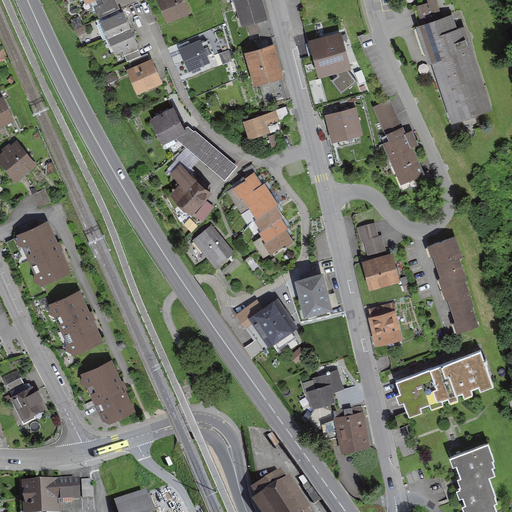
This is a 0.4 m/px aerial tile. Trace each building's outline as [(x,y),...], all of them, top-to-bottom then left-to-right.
[(166,25),(187,14),(179,0),(154,0),(166,25)] [(266,20),(259,0),(230,0),(239,28),(266,20)] [(423,0),(430,23),(437,20),(431,0),(423,0)] [(106,42),(128,31),(120,15),(98,26),(106,42)] [(452,131),(488,116),(458,26),(452,28),(448,16),(437,20),(430,23),(409,30),(423,68),(428,67),(452,131)] [(136,47),(128,31),(106,42),(114,58),(136,47)] [(350,71),(338,34),(306,43),(318,81),(350,71)] [(187,74),(209,64),(198,40),(176,51),(187,74)] [(282,79),(270,46),(243,56),(254,88),(282,79)] [(160,85),(149,62),(124,73),(136,97),(160,85)] [(0,127),(12,122),(0,99),(0,127)] [(385,138),(400,131),(387,100),(370,108),(385,138)] [(182,128),(171,105),(147,117),(159,141),(182,128)] [(286,116),(282,106),(274,109),(277,119),(286,116)] [(353,108),(323,116),(331,143),(361,135),(353,108)] [(277,119),(274,109),(240,121),(247,140),(266,134),(263,124),(277,119)] [(195,131),(186,124),(174,137),(183,145),(195,131)] [(202,137),(195,131),(183,145),(190,151),(202,137)] [(401,187),(423,177),(400,131),(385,138),(384,139),(387,145),(382,147),(401,187)] [(273,134),(267,137),(271,147),(277,144),(273,134)] [(209,143),(202,137),(190,151),(197,157),(209,143)] [(218,151),(209,143),(197,157),(206,165),(218,151)] [(0,169),(14,184),(34,165),(16,147),(0,161),(0,169)] [(226,157),(218,151),(206,165),(213,171),(226,157)] [(234,164),(226,157),(213,171),(222,179),(234,164)] [(191,214),(210,191),(178,162),(168,173),(182,185),(171,197),(191,214)] [(260,185),(252,173),(231,189),(239,201),(240,200),(260,185)] [(268,195),(261,185),(240,200),(247,210),(268,195)] [(39,205),(50,202),(45,189),(35,193),(39,205)] [(276,206),(268,195),(247,210),(255,221),(273,208),(276,206)] [(207,196),(195,211),(204,218),(216,203),(207,196)] [(280,218),(273,208),(252,224),(259,233),(277,220),(280,218)] [(285,231),(277,220),(256,235),(264,245),(283,232),(285,231)] [(359,242),(362,253),(382,248),(379,235),(376,236),(372,223),(355,227),(359,242)] [(37,288),(68,274),(46,224),(15,237),(37,288)] [(214,268),(232,252),(209,226),(191,242),(214,268)] [(290,242),(283,232),(262,247),(269,257),(290,242)] [(442,296),(465,288),(455,257),(460,256),(453,237),(425,246),(442,296)] [(389,254),(359,263),(368,292),(398,283),(389,254)] [(332,316),(322,275),(292,283),(303,323),(332,316)] [(456,333),(477,326),(465,288),(444,295),(456,333)] [(69,359),(102,343),(76,292),(43,308),(69,359)] [(271,347),(294,330),(273,301),(250,318),(271,347)] [(399,341),(392,311),(368,317),(375,347),(399,341)] [(492,386),(478,353),(443,367),(457,401),(492,386)] [(103,427),(134,412),(110,361),(79,376),(103,427)] [(457,401),(443,367),(426,374),(440,408),(457,401)] [(342,389),(335,368),(315,375),(319,386),(304,391),(310,408),(334,400),(332,392),(342,389)] [(440,408),(426,374),(397,386),(411,420),(440,408)] [(22,421),(44,408),(34,390),(12,403),(22,421)] [(367,448),(360,410),(333,415),(340,453),(367,448)] [(456,482),(460,492),(488,481),(487,479),(494,476),(491,468),(493,467),(491,462),(493,461),(486,445),(448,460),(452,471),(455,470),(459,480),(456,482)] [(258,511),(310,511),(287,475),(250,499),(258,511)] [(90,496),(89,480),(24,482),(25,511),(58,511),(58,502),(80,502),(79,496),(90,496)] [(498,504),(488,481),(455,494),(459,503),(461,502),(464,509),(461,510),(461,511),(495,511),(493,506),(498,504)] [(116,511),(149,511),(144,493),(114,503),(116,511)]
